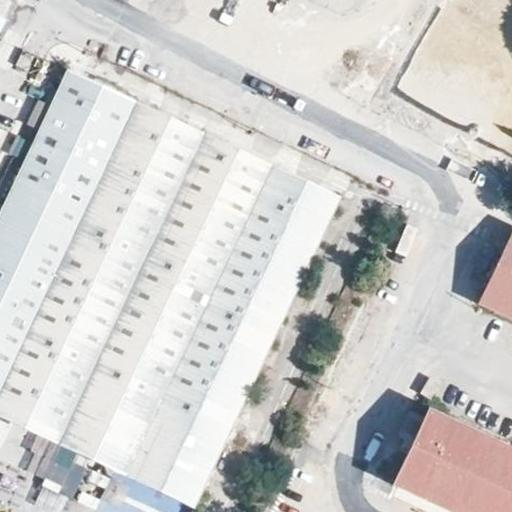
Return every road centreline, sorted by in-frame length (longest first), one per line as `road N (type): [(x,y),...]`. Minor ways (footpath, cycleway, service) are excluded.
road 1 (unknown): [(475,176),(109,0)]
road 2 (unknown): [(309,511),(475,176)]
road 3 (unknown): [(76,0),(0,147)]
road 4 (residential): [(350,116),(418,0)]
